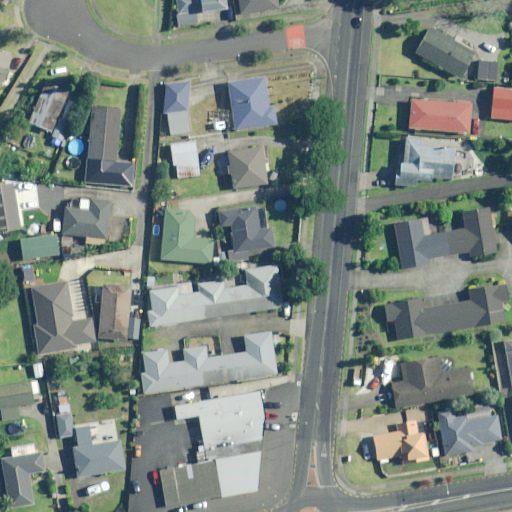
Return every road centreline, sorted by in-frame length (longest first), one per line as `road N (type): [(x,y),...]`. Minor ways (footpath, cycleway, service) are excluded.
road 1 (tertiary): [(315,418),(350,32)]
road 2 (residential): [(52,10),(82,36),(152,54),(350,32)]
